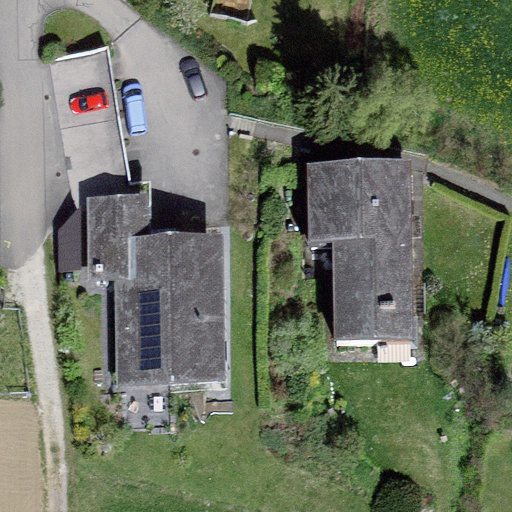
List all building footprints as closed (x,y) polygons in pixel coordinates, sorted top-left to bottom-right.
[(48,60),(54,93),(113,83),(107,51),(48,60)] [(54,93),(59,123),(118,113),(113,83),(54,93)] [(59,123),(64,153),(123,143),(118,113),(59,123)] [(64,153),(69,182),(128,172),(123,143),(64,153)] [(93,209),(134,208),(128,172),(69,182),(74,212),(93,211),(93,209)] [(335,249),(336,346),(377,346),(377,352),(418,352),(417,321),(410,321),(407,172),(310,173),(311,250),(335,249)] [(134,208),(93,209),(93,211),(94,279),(124,279),(125,383),(206,382),(205,327),(214,327),(213,252),(134,253),(134,208)]
